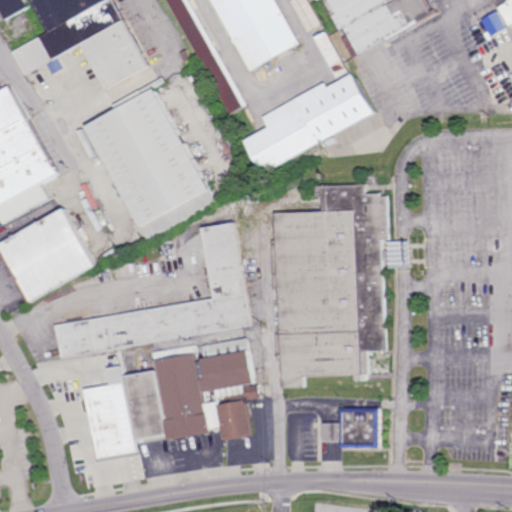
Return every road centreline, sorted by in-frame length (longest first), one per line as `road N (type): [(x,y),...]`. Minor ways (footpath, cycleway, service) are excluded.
road 1 (residential): [(70,511),(286,482),(511,489)]
road 2 (residential): [(0,323),(48,410),(70,511)]
